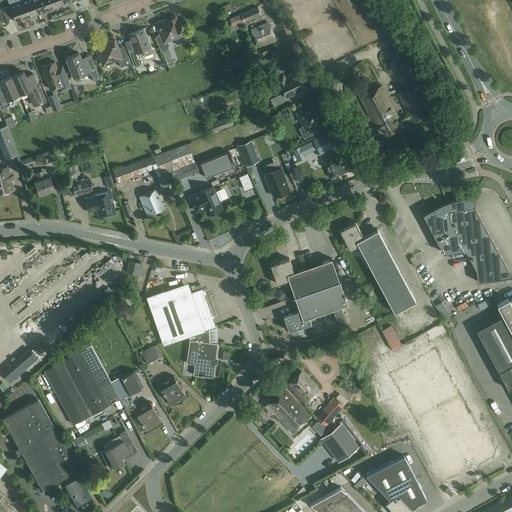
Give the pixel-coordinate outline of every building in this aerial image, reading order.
[(27,19),(20,0),(9,5),(16,23),(27,19)] [(38,15),(32,0),(21,0),(20,0),(27,19),(38,15)] [(45,0),(32,0),(38,15),(49,11),(45,0)] [(57,0),(45,0),(49,11),(60,7),(57,0)] [(0,8),(0,28),(0,29),(3,14),(4,14),(6,20),(11,18),(7,7),(3,8),(3,9),(0,8)] [(241,14),(244,22),(261,14),(258,7),(241,14)] [(183,35),(176,16),(156,24),(161,36),(155,38),(160,52),(166,49),(168,45),(167,41),(183,35)] [(232,27),(240,24),(237,17),(229,20),(232,27)] [(276,40),(269,23),(251,30),(258,47),(276,40)] [(153,54),(150,48),(143,29),(128,35),(133,49),(127,51),(134,68),(140,65),(135,53),(142,51),(144,57),(153,54)] [(121,58),(114,40),(95,47),(103,66),(117,60),(120,68),(130,64),(127,56),(121,58)] [(246,57),(254,54),(252,47),(244,50),(246,57)] [(396,53),(399,60),(407,56),(404,49),(396,53)] [(78,53),(66,58),(75,81),(90,75),(93,82),(100,79),(94,65),(88,67),(84,57),(80,58),(78,53)] [(223,64),(226,72),(248,63),(245,56),(223,64)] [(60,77),(54,62),(41,68),(50,90),(59,86),(61,92),(71,88),(66,75),(60,77)] [(268,69),(271,76),(285,70),(281,63),(268,69)] [(11,77),(19,94),(27,91),(29,96),(39,92),(31,73),(25,76),(23,72),(11,77)] [(284,74),(275,78),(283,93),(285,98),(306,88),(298,72),(286,78),(284,74)] [(249,79),(251,83),(263,78),(262,74),(249,79)] [(0,86),(0,101),(3,108),(14,103),(11,98),(19,94),(11,77),(11,76),(0,80),(0,84),(1,86),(0,86)] [(416,82),(397,92),(412,123),(432,113),(416,82)] [(382,85),(359,97),(381,139),(403,127),(382,85)] [(285,98),(283,93),(271,99),(274,105),(286,99),(285,98)] [(299,128),(304,139),(317,132),(314,126),(324,121),(315,103),(297,113),(304,125),(299,128)] [(34,110),(28,113),(31,120),(37,118),(34,110)] [(5,118),(8,127),(15,124),(12,115),(5,118)] [(233,125),(230,116),(204,125),(207,134),(233,125)] [(7,125),(0,127),(0,136),(8,157),(5,158),(6,158),(18,153),(7,125)] [(320,154),(333,148),(326,133),(313,139),(320,154)] [(247,165),(258,160),(250,141),(239,145),(247,165)] [(299,160),(305,158),(299,147),(294,149),(299,160)] [(178,152),(181,164),(193,160),(189,149),(178,152)] [(189,165),(192,174),(203,170),(206,178),(233,168),(227,150),(195,163),(189,165)] [(40,154),(44,164),(50,162),(46,152),(40,154)] [(333,156),(323,160),(331,178),(349,170),(342,155),(334,159),(333,156)] [(22,167),(35,162),(32,157),(20,161),(22,167)] [(118,183),(123,181),(150,171),(145,159),(113,171),(118,183)] [(0,193),(13,190),(7,167),(0,168),(0,193)] [(289,189),(281,167),(264,173),(273,196),(289,189)] [(39,181),(35,183),(39,194),(54,188),(50,177),(46,179),(43,171),(36,174),(39,181)] [(93,190),(89,178),(72,183),(75,195),(93,190)] [(345,181),(337,183),(339,191),(347,188),(345,181)] [(172,184),(166,186),(169,194),(175,192),(172,184)] [(219,209),(221,208),(218,201),(221,199),(218,191),(215,192),(212,186),(199,192),(190,196),(197,211),(203,208),(206,209),(208,214),(211,213),(213,214),(218,212),(219,209)] [(148,216),(165,209),(157,189),(140,196),(148,216)] [(94,196),(94,197),(85,199),(89,213),(98,211),(99,217),(116,213),(110,191),(94,196)] [(429,210),(426,212),(423,214),(444,253),(450,252),(454,259),(469,257),(476,270),(478,282),(511,276),(507,276),(505,265),(502,265),(500,256),(497,257),(496,248),(493,248),(491,239),(488,240),(487,231),(484,231),(482,222),(479,223),(478,214),(475,214),(474,206),(474,205),(475,201),(475,200),(472,199),(468,198),(465,198),(464,198),(461,198),(458,199),(456,199),(454,199),(452,200),(450,201),(447,202),(443,203),(439,205),(436,207),(432,208),(429,210)] [(125,215),(132,212),(129,203),(122,205),(125,215)] [(364,237),(356,222),(353,223),(353,222),(349,224),(350,225),(340,230),(347,244),(346,245),(348,248),(349,248),(350,250),(359,245),(394,312),(416,301),(378,229),(364,237)] [(409,256),(414,265),(418,262),(413,253),(409,256)] [(78,258),(71,261),(74,268),(81,265),(78,258)] [(347,304),(343,290),(332,258),(294,271),(289,258),(280,261),(278,261),(278,262),(277,263),(276,261),(274,262),(272,263),(271,265),(270,267),(270,269),(270,272),(273,271),(277,284),(289,280),(295,296),(293,297),(295,297),(300,311),(284,316),(287,326),(286,326),(287,328),(288,328),(289,331),(290,331),(291,333),(293,334),(295,335),(297,334),(298,333),(298,330),(298,328),(312,323),(309,317),(322,312),(347,304)] [(141,263),(131,261),(130,260),(127,272),(138,275),(141,263)] [(478,299),(490,294),(488,288),(476,292),(478,299)] [(164,291),(147,297),(163,345),(188,336),(189,338),(198,335),(205,332),(205,330),(215,326),(201,289),(191,293),(191,292),(167,300),(164,291)] [(511,296),(497,304),(503,315),(476,329),(508,389),(511,387),(511,296)] [(477,305),(480,310),(491,304),(488,299),(477,305)] [(438,310),(445,306),(442,302),(435,305),(438,310)] [(369,312),(363,315),(366,322),(372,319),(369,312)] [(390,322),(380,327),(389,347),(400,341),(390,322)] [(320,323),(314,325),(316,332),(322,329),(320,323)] [(198,335),(189,338),(190,342),(188,354),(196,355),(193,375),(212,377),(214,369),(216,354),(216,345),(206,343),(205,332),(198,335)] [(66,358),(80,350),(77,344),(75,345),(72,342),(63,349),(66,352),(64,353),(66,358)] [(390,366),(454,486),(497,463),(433,343),(390,366)] [(80,351),(98,383),(109,377),(91,345),(80,351)] [(11,385),(43,359),(32,346),(0,371),(11,385)] [(152,346),(141,353),(148,365),(159,358),(152,346)] [(80,350),(66,358),(43,370),(73,424),(110,404),(98,383),(80,351),(80,350)] [(134,371),(120,378),(129,394),(142,387),(134,371)] [(306,404),(320,391),(302,371),(288,384),(306,404)] [(186,396),(173,376),(158,385),(170,405),(186,396)] [(44,391),(48,400),(56,396),(53,387),(44,391)] [(311,416),(297,402),(284,388),(265,406),(272,413),(273,412),(293,433),(311,416)] [(344,405),(336,398),(335,397),(316,418),(326,426),(344,405)] [(37,400),(2,419),(41,490),(76,471),(37,400)] [(150,402),(134,411),(147,431),(162,422),(150,402)] [(511,417),(498,412),(496,417),(511,423),(511,417)] [(113,423),(116,430),(124,427),(120,419),(113,423)] [(511,430),(511,425),(500,421),(498,426),(511,430)] [(358,447),(341,425),(323,438),(340,461),(358,447)] [(106,450),(105,450),(106,451),(101,453),(110,469),(114,467),(124,462),(121,456),(130,452),(121,435),(102,444),(106,450)] [(393,511),(413,511),(415,511),(412,508),(417,503),(426,499),(404,455),(366,474),(390,499),(385,503),(393,511)] [(86,472),(67,483),(73,494),(69,496),(75,505),(90,497),(86,488),(93,484),(86,472)] [(365,511),(341,487),(310,504),(318,511),(365,511)] [(0,511),(10,511),(13,509),(1,499),(5,494),(0,490),(0,511)] [(282,508),(285,511),(304,511),(297,504),(293,508),(288,503),(282,508)]
